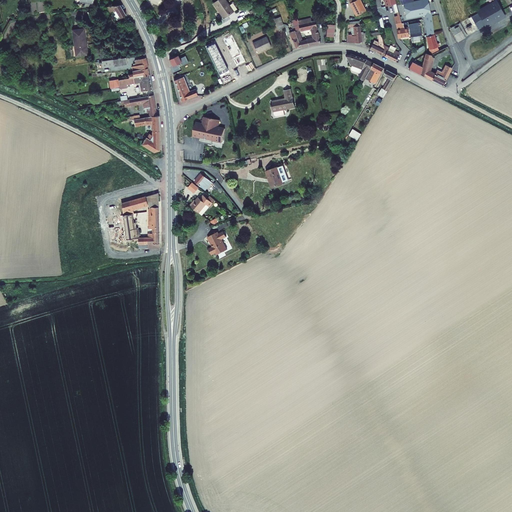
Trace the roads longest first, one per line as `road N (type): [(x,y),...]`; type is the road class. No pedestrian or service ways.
road 1 (unclassified): [(168,115),(297,55),(337,47),(365,52),(511,126)]
road 2 (track): [(0,96),(100,144),(157,185)]
road 3 (track): [(0,80),(153,158)]
road 4 (secondary): [(192,511),(177,468),(172,355)]
road 5 (secondary): [(168,115),(157,58),(130,0)]
road 6 (secondary): [(172,355),(171,233)]
road 7 (secondary): [(171,233),(172,355)]
